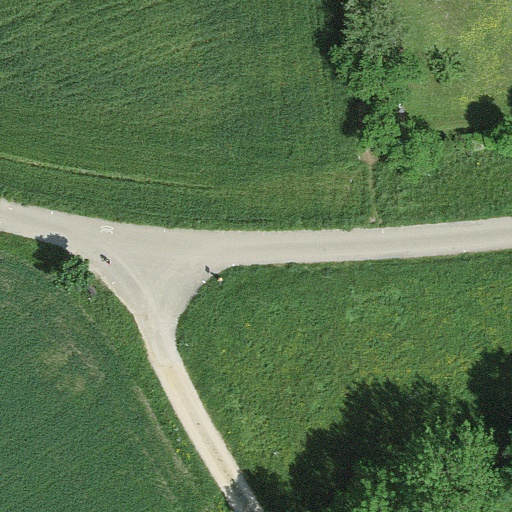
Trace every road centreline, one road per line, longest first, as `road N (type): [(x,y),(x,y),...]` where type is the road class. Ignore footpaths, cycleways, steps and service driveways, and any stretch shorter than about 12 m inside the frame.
road 1 (residential): [(0,221),(141,250),(408,250),(511,237)]
road 2 (track): [(141,250),(177,373),(249,511)]
